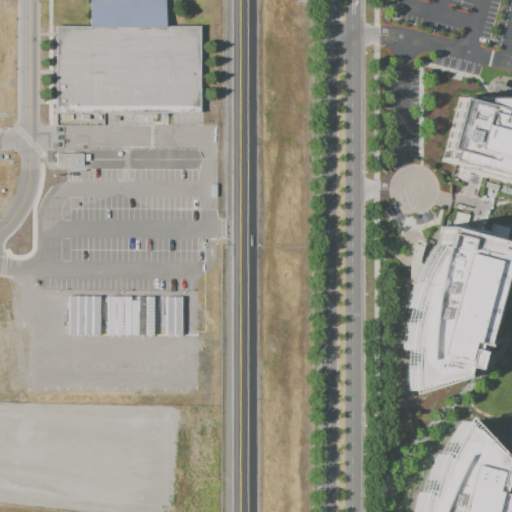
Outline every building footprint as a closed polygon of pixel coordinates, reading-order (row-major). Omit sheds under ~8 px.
[(55,27),(89,26),(89,0),(165,0),(165,26),(199,26),(199,113),(55,113),(55,27)] [(439,149),(443,150),(440,162),(460,167),(459,171),(511,183),(511,97),(503,97),(490,96),(478,96),(478,102),(453,95),(439,149)] [(55,166),(56,153),(83,154),(83,166),(55,166)] [(455,214),(466,216),(464,227),(453,224),(455,214)] [(492,224),(507,228),(504,239),(489,235),(492,224)] [(440,227),(435,248),(431,245),(426,254),(419,267),(411,279),(409,283),(405,293),(401,302),(399,309),(407,311),(404,318),(402,318),(401,325),(400,330),(399,335),(398,342),(398,352),(402,353),(401,361),(400,368),(400,376),(402,387),(403,394),(461,377),(460,369),(468,370),(472,356),(473,352),(476,353),(483,326),(486,327),(501,267),(498,266),(504,243),(440,227)] [(459,415),(440,453),(434,450),(420,490),(414,488),(413,511),(494,511),(500,490),(507,467),(459,415)]
